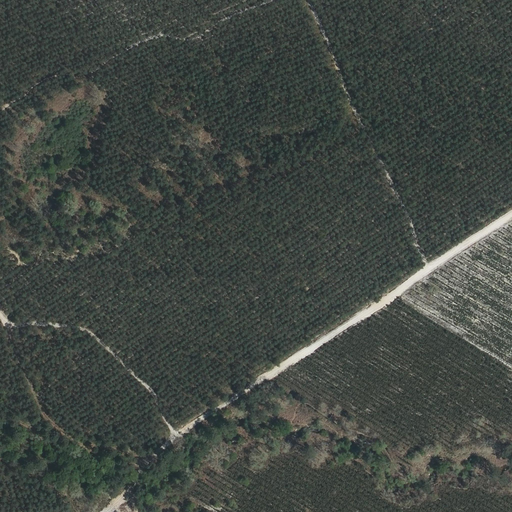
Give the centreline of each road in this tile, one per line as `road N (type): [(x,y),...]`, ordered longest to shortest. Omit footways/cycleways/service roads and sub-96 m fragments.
road 1 (track): [(133,485),(175,434),(511,209)]
road 2 (track): [(428,265),(308,0)]
road 3 (track): [(175,434),(152,390),(96,336),(74,325),(19,325),(0,314)]
road 4 (track): [(5,321),(44,417),(74,445),(150,461)]
